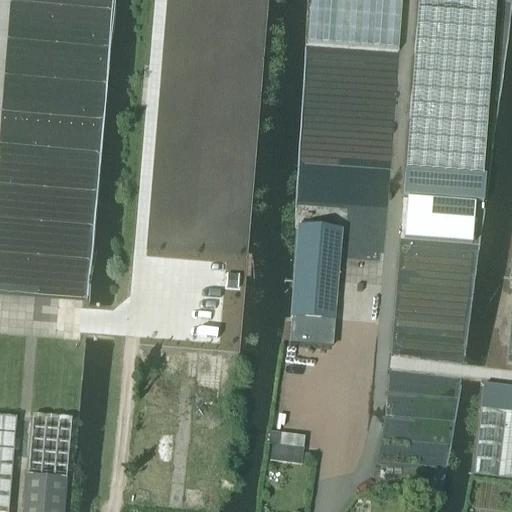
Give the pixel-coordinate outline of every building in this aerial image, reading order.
[(310,0),(307,47),(398,54),(402,0),(310,0)] [(482,0),(418,0),(406,171),(403,200),(481,206),(496,1),(482,0)] [(406,201),(403,241),(471,246),(474,206),(406,201)] [(291,320),(289,346),(297,347),(297,346),(331,348),(333,324),(334,324),(335,311),(334,311),(340,232),(298,229),(290,320),(291,320)] [(226,277),(225,289),(237,290),(238,278),(226,277)] [(511,390),(484,387),(480,412),(473,476),(511,480),(511,390)] [(63,511),(66,483),(71,420),(32,417),(31,435),(27,479),(25,479),(21,511),(63,511)] [(0,511),(8,511),(14,439),(16,421),(0,420),(0,511)]
